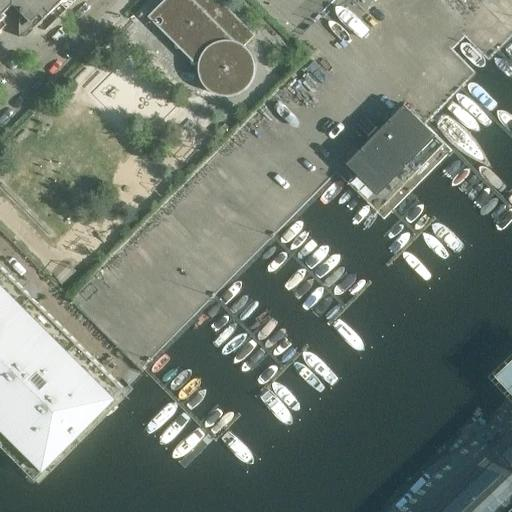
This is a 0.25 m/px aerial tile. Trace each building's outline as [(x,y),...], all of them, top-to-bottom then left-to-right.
[(27,38),(64,0),(0,0),(0,23),(7,16),(5,14),(8,11),(14,5),(19,11),(20,37),(27,38)] [(244,46),(254,36),(218,0),(188,0),(198,9),(193,14),(188,10),(168,30),(185,47),(189,43),(202,55),(200,59),(199,61),(199,63),(199,65),(198,68),(198,69),(198,72),(199,73),(199,74),(200,77),(200,79),(202,83),(203,84),(204,86),(206,88),(209,91),(213,93),(215,94),(219,96),(223,97),(225,97),(229,97),(233,96),(237,95),(241,93),(244,91),(246,89),(247,88),(248,87),(250,84),(251,82),(252,81),(252,80),(253,77),(254,75),(255,72),(255,69),(255,68),(255,65),(254,63),(253,60),(253,58),(251,55),(250,53),(248,51),(247,49),(244,46)] [(444,145),(404,106),(373,138),(411,176),(444,145)] [(411,176),(373,138),(347,165),(387,204),(411,176)] [(126,390),(39,304),(0,265),(0,444),(36,480),(126,390)] [(511,511),(511,433),(428,511),(511,511)]
